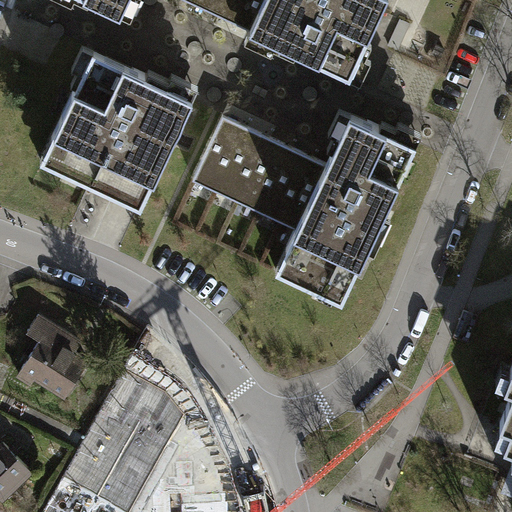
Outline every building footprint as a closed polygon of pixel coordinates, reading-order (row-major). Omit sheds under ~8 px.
[(96,0),(122,12),(126,0),(96,0)] [(383,0),(187,0),(349,74),(383,0)] [(442,59),(461,0),(396,0),(383,40),(442,59)] [(194,95),(92,49),(41,159),(143,206),(194,95)] [(327,160),(223,113),(193,178),(296,226),(276,269),(343,300),(417,141),(350,110),(327,160)] [(41,336),(22,366),(67,394),(88,360),(65,346),(72,334),(38,313),(29,328),(41,336)] [(511,386),(511,391),(500,422),(511,426),(504,443),(511,445),(511,366),(505,384),(511,386)] [(180,492),(209,451),(196,441),(207,426),(160,392),(119,449),(180,492)] [(6,442),(0,446),(0,495),(30,468),(6,442)] [(101,511),(102,511),(80,498),(71,511),(101,511)]
